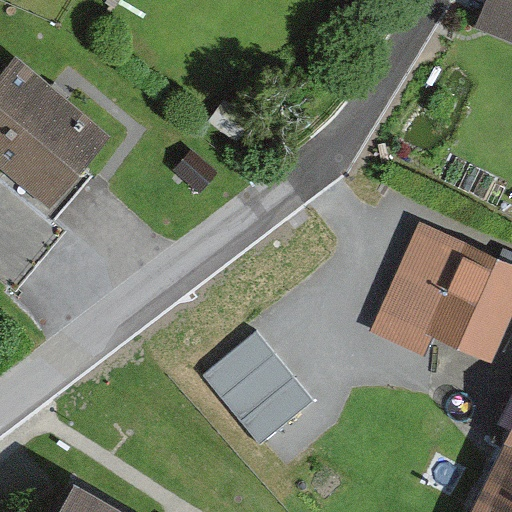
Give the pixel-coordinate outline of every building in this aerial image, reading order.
[(511,0),(496,0),(482,36),(511,48),(511,0)] [(123,144),(25,65),(0,95),(0,165),(64,217),(123,144)] [(511,316),(511,274),(422,235),(386,317),(492,363),(511,316)] [(252,333),(208,373),(259,444),(310,403),(252,333)] [(511,511),(511,425),(470,511),(511,511)] [(139,511),(69,472),(46,511),(139,511)]
